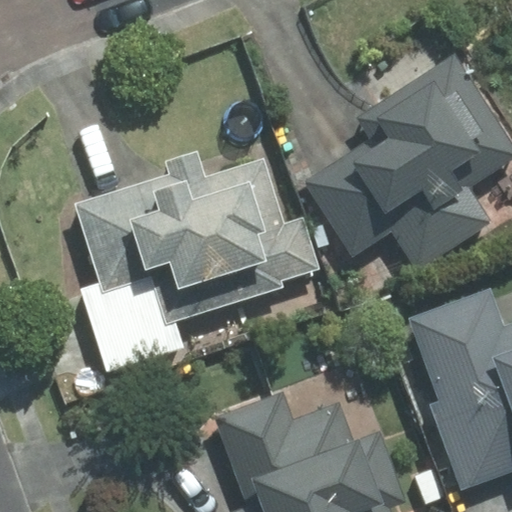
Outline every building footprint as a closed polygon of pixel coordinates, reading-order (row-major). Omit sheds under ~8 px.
[(302,185),(294,190),(343,265),(382,240),(407,279),(482,230),(459,195),(509,162),(444,62),(345,127),(359,148),(302,185)] [(63,212),(89,292),(91,300),(141,285),(156,333),(166,330),(274,295),(272,289),(311,277),(294,223),(274,230),(254,166),(194,185),(187,161),(154,172),(158,183),(63,212)] [(91,300),(89,292),(71,298),(97,381),(174,357),(166,330),(156,333),(141,285),(91,300)] [(480,299),(401,329),(432,411),(421,415),(452,497),(510,475),(511,479),(511,478),(511,328),(494,336),(480,299)] [(273,400),(207,425),(239,511),(399,511),(372,439),(344,450),(329,410),(283,426),(273,400)]
